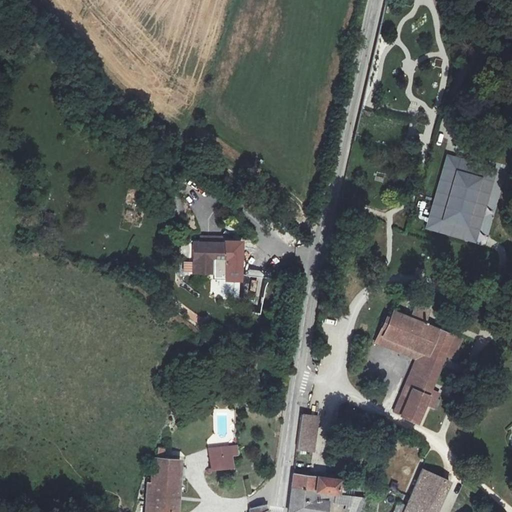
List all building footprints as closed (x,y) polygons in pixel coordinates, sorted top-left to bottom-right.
[(492,168),(444,155),(423,229),(471,242),(492,168)] [(203,240),(195,240),(195,258),(195,269),(223,269),(223,234),(203,234),(203,240)] [(223,234),(223,269),(239,270),(239,234),(223,234)] [(195,269),(195,258),(187,258),(187,269),(195,269)] [(395,310),(387,336),(428,355),(405,416),(421,422),(428,403),(440,408),(444,398),(438,397),(442,390),(434,387),(447,357),(456,361),(461,351),(455,350),(460,337),(431,325),(437,307),(419,299),(412,316),(395,310)] [(394,411),(405,416),(428,355),(387,336),(382,347),(417,361),(409,385),(405,383),(394,411)] [(307,415),(303,449),(321,451),(325,418),(307,415)] [(227,456),(210,458),(212,469),(233,466),(232,455),(237,455),(236,446),(226,447),(227,456)] [(209,449),(210,458),(227,456),(226,447),(209,449)] [(142,511),(180,511),(184,458),(156,456),(155,458),(153,478),(150,478),(147,511),(142,511)] [(401,511),(431,511),(447,474),(423,462),(401,511)] [(341,492),(342,477),(300,473),(299,487),(316,489),(333,491),(339,492),(341,492)] [(316,498),(316,489),(299,487),(295,511),(329,511),(332,500),(316,498)] [(333,491),(316,489),(316,498),(332,500),(333,491)] [(341,492),(339,492),(338,501),(364,504),(367,496),(341,492)]
